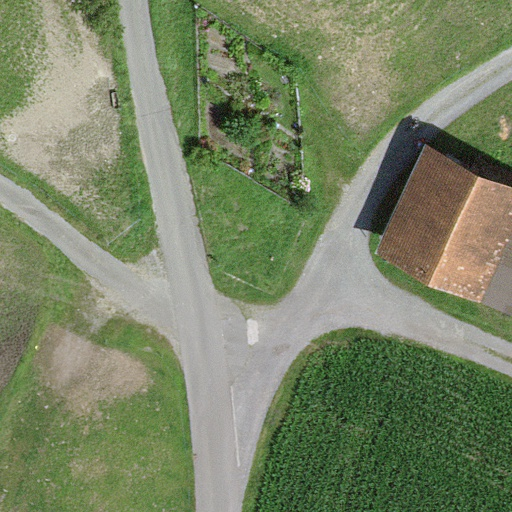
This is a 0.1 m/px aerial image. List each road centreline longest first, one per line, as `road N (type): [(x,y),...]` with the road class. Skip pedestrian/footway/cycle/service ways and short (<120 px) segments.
road 1 (unclassified): [(217,511),(204,338),(132,0)]
road 2 (track): [(204,338),(259,341),(323,287),(396,145),(511,62)]
road 3 (track): [(204,338),(0,198)]
road 4 (track): [(323,287),(511,364)]
